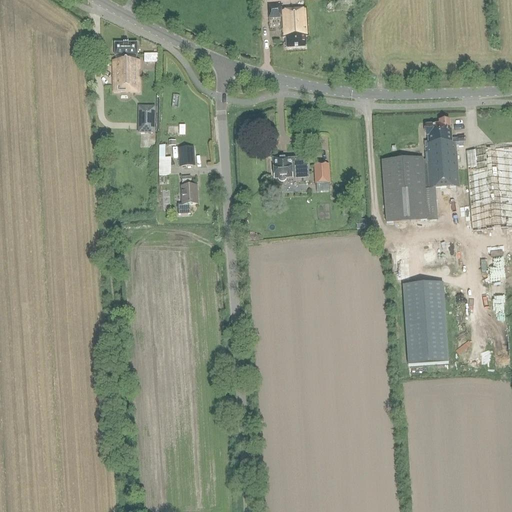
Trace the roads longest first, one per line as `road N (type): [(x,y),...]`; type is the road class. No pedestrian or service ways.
road 1 (tertiary): [(248,511),(220,108),(226,64)]
road 2 (tertiary): [(226,64),(363,95),(511,94)]
road 3 (tertiary): [(226,64),(104,0)]
